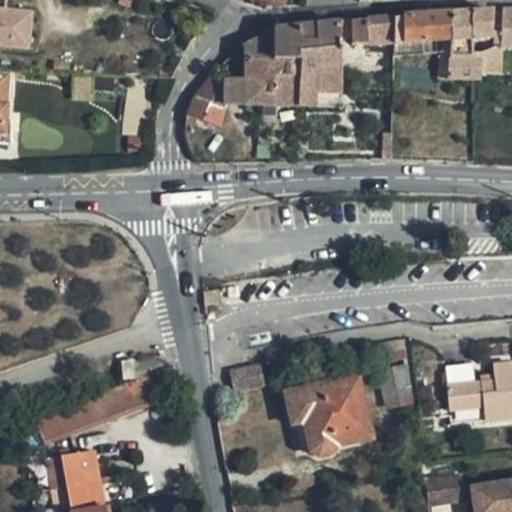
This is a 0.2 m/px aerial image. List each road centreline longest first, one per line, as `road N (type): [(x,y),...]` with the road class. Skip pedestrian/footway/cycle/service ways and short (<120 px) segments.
road 1 (secondary): [(166,190),(411,176),(511,185)]
road 2 (residential): [(184,327),(373,290),(511,282)]
road 3 (residential): [(511,2),(275,20),(239,6)]
road 4 (residential): [(239,6),(177,96),(166,190)]
road 5 (residential): [(0,386),(184,327)]
road 6 (tertiary): [(184,327),(216,511)]
road 7 (secondary): [(0,194),(166,190)]
road 8 (tertiary): [(166,190),(184,327)]
